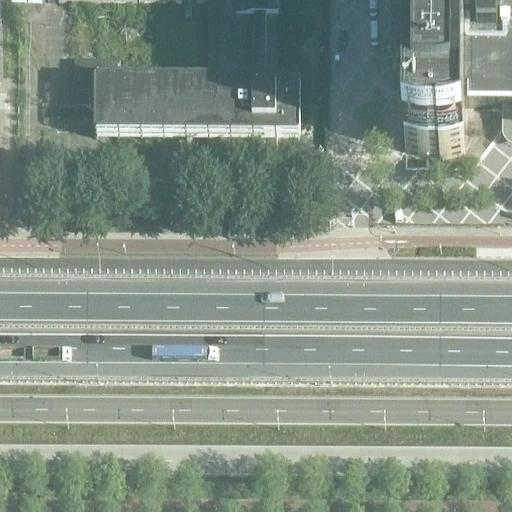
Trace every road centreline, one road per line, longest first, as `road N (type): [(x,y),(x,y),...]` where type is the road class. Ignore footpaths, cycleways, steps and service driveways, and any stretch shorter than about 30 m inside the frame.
road 1 (secondary): [(0,459),(511,463)]
road 2 (motorway): [(511,318),(0,314)]
road 3 (motorway): [(0,355),(511,358)]
road 4 (secondary): [(511,412),(0,410)]
road 5 (unclassified): [(31,271),(50,281),(329,283),(359,264)]
road 6 (unclassified): [(359,264),(52,263),(31,271)]
road 7 (unclassified): [(511,266),(359,264)]
